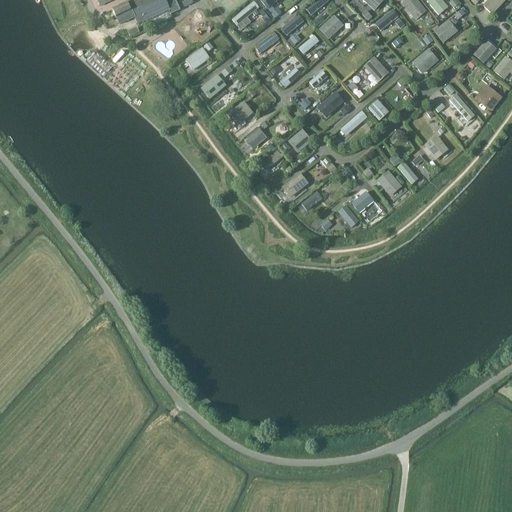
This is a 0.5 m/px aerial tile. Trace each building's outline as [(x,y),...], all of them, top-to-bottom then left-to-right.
[(133,1),(112,10),(116,18),(117,18),(120,25),(134,18),(137,25),(143,22),(147,20),(151,28),(172,18),(171,15),(180,11),(174,0),(133,0),(133,1)] [(258,0),(267,11),(280,0),(258,0)] [(328,2),(325,0),(317,0),(305,10),(311,17),(328,2)] [(360,0),(374,12),(384,1),(382,0),(360,0)] [(407,0),(401,5),(415,22),(426,13),(415,0),(407,0)] [(439,17),(448,9),(440,0),(429,0),(427,2),(439,17)] [(454,0),(453,0),(449,4),(454,9),(459,5),(454,0)] [(493,17),(508,1),(506,0),(490,0),(483,7),(493,17)] [(259,10),(254,4),(232,23),(237,29),(259,10)] [(278,10),(271,15),(275,20),(281,14),(278,10)] [(462,10),(455,16),(458,21),(466,15),(462,10)] [(392,11),(374,26),(380,33),(398,18),(392,11)] [(361,16),(368,22),(372,19),(372,18),(366,12),(361,16)] [(271,22),(265,14),(261,17),(267,25),(271,22)] [(281,30),(286,37),(303,22),(298,16),(281,30)] [(321,22),(318,18),(312,23),(315,27),(321,22)] [(333,18),(319,31),(328,40),(335,33),(334,33),(337,30),(339,30),(342,27),(342,26),(339,23),(338,23),(334,19),(333,18)] [(399,29),(404,25),(400,19),(395,22),(399,29)] [(430,19),(425,22),(429,27),(434,24),(430,19)] [(443,45),(458,33),(448,21),(434,33),(443,45)] [(278,40),(272,33),(253,47),(258,54),(278,40)] [(300,41),(295,35),(290,40),(294,46),(300,41)] [(429,36),(422,41),(427,47),(433,42),(429,36)] [(401,43),(398,39),(392,44),(395,48),(401,43)] [(473,58),(483,67),(497,51),(487,42),(473,58)] [(208,44),(203,47),(207,53),(212,49),(208,44)] [(285,46),(278,51),(281,56),(288,51),(285,46)] [(192,71),(209,59),(201,48),(184,60),(192,71)] [(422,76),(438,62),(428,50),(412,64),(422,76)] [(378,83),(389,74),(374,58),(364,67),(378,83)] [(511,76),(511,63),(505,58),(493,73),(504,82),(510,75),(511,76)] [(472,70),(476,65),(472,61),(467,66),(472,70)] [(488,71),(493,65),(490,62),(485,67),(488,71)] [(275,67),(269,73),(272,77),(279,71),(275,67)] [(227,68),(220,74),(224,79),(231,73),(227,68)] [(300,75),(293,68),(279,81),(285,88),(300,75)] [(209,100),(226,86),(217,75),(200,89),(209,100)] [(406,85),(401,79),(397,84),(402,89),(406,85)] [(352,84),(347,88),(353,94),(358,90),(352,84)] [(448,87),(444,91),(450,97),(454,93),(448,87)] [(490,110),(499,98),(487,88),(478,100),(490,110)] [(245,95),(249,101),(255,96),(251,91),(245,95)] [(355,95),(359,100),(363,96),(359,91),(355,95)] [(335,93),(322,104),(331,114),(344,103),(335,93)] [(468,123),(475,117),(456,95),(449,100),(468,123)] [(379,122),(389,113),(378,100),(368,109),(379,122)] [(306,101),(301,107),(305,110),(310,105),(306,101)] [(236,127),(253,114),(243,102),(226,115),(236,127)] [(346,105),(339,111),(342,116),(350,110),(346,105)] [(438,114),(444,109),(441,105),(435,110),(438,114)] [(361,113),(343,129),(348,135),(366,119),(361,113)] [(297,154),(312,142),(302,130),(287,142),(297,154)] [(371,132),(366,136),(369,140),(374,136),(371,132)] [(436,161),(448,151),(437,136),(425,146),(436,161)] [(285,144),(280,149),(284,155),(290,150),(285,144)] [(270,145),(264,149),(268,155),(274,151),(270,145)] [(395,156),(389,162),(394,168),(401,163),(395,156)] [(423,161),(419,157),(411,164),(415,168),(423,161)] [(418,180),(403,163),(396,168),(411,186),(418,180)] [(331,166),(326,170),(331,176),(336,172),(331,166)] [(346,169),(342,173),(347,179),(352,175),(346,169)] [(368,170),(363,174),(367,179),(372,175),(368,170)] [(388,172),(376,182),(384,190),(385,189),(391,196),(396,193),(400,189),(394,182),(395,180),(388,172)] [(290,199),(308,185),(299,174),(281,188),(290,199)] [(322,199),(317,193),(302,205),(307,211),(322,199)] [(359,214),(373,203),(366,193),(350,205),(359,214)] [(344,207),(338,212),(339,214),(351,229),(357,224),(345,209),(344,207)] [(328,221),(327,220),(320,227),(325,232),(332,226),(328,221)]
